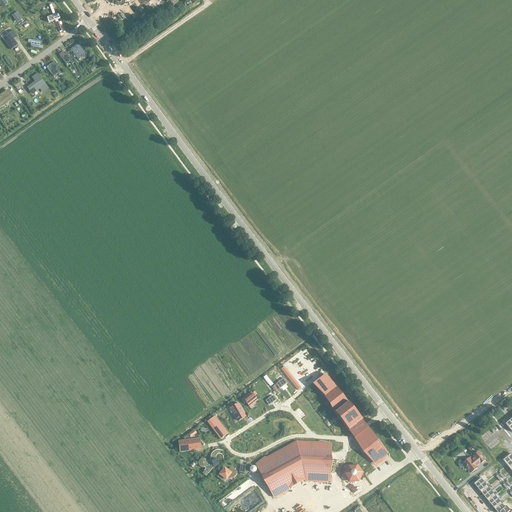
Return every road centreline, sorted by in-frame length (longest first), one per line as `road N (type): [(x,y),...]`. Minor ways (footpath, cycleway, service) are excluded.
road 1 (tertiary): [(385,411),(89,21)]
road 2 (residential): [(312,434),(284,409),(226,444),(251,455),(289,436)]
